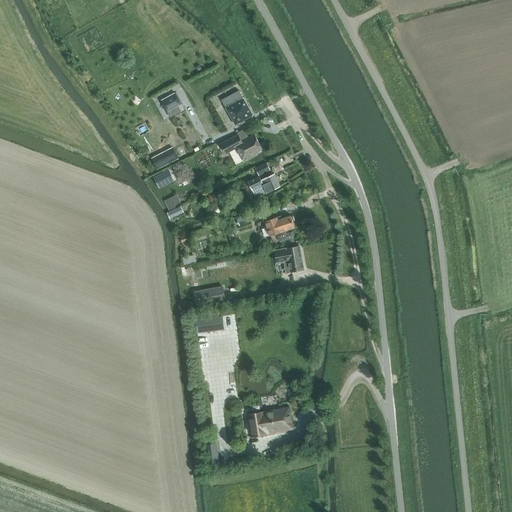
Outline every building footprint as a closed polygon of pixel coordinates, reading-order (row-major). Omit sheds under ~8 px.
[(191,77),(186,80),(193,95),(198,93),(191,77)] [(240,91),(222,101),(236,126),(253,116),(240,91)] [(182,103),(176,93),(162,100),(168,110),(182,103)] [(263,149),(256,134),(243,141),(239,134),(221,144),(227,154),(236,149),(244,163),(258,155),(257,153),(263,149)] [(191,154),(188,149),(178,155),(180,160),(191,154)] [(267,163),(256,169),(260,176),(268,172),(267,169),(269,168),(267,163)] [(171,176),(168,170),(154,178),(160,189),(169,184),(166,179),(171,176)] [(253,190),(255,194),(266,189),(267,193),(281,187),(275,174),(262,180),(260,177),(249,182),(253,190)] [(165,201),(170,211),(176,208),(175,206),(181,203),(177,195),(165,201)] [(247,210),(248,215),(258,211),(258,210),(261,209),(259,205),(247,210)] [(178,208),(168,212),(170,218),(180,213),(178,208)] [(295,228),(292,216),(279,221),(278,218),(266,221),(271,236),(282,232),(287,230),(295,228)] [(268,230),(265,224),(259,227),(262,233),(268,230)] [(283,235),(279,236),(281,242),(283,246),(294,242),(293,238),(295,238),(293,232),(288,233),(287,230),(282,232),(283,235)] [(305,270),(300,245),(275,250),(277,263),(289,261),(292,273),(305,270)] [(182,272),(188,302),(197,301),(191,271),(195,270),(194,265),(182,267),(183,272),(182,272)] [(223,287),(195,292),(198,306),(226,301),(223,287)] [(223,317),(197,320),(198,333),(224,330),(223,317)] [(290,409),(266,412),(266,411),(249,413),(252,436),(269,433),(269,432),(292,428),(290,409)] [(216,444),(210,445),(213,469),(219,468),(216,444)]
